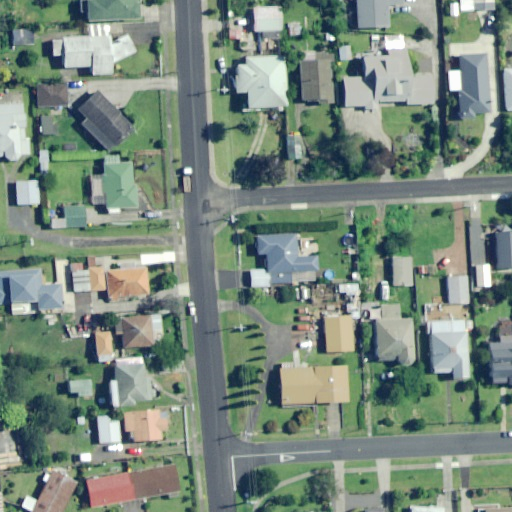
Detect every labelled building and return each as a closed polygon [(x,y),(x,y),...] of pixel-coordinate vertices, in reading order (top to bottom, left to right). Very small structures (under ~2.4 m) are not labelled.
[(131,3),(131,0),(82,0),(84,21),(135,20),(134,3),(131,3)] [(353,0),(355,28),(386,27),(385,5),(400,5),(399,0),(353,0)] [(492,10),(491,0),(458,0),(459,11),(492,10)] [(456,4),(446,4),(446,16),(456,16),(456,4)] [(251,31),(258,31),(258,40),(274,39),(274,30),(278,30),(278,7),(250,8),(251,31)] [(296,23),(286,23),(286,35),(296,35),(296,23)] [(105,41),(105,30),(88,30),(88,37),(49,39),(50,56),(60,55),(61,68),(88,66),(88,75),(109,74),(108,64),(132,52),(125,35),(105,41)] [(238,30),(226,30),(226,39),(238,39),(238,30)] [(404,74),(403,36),(383,36),(384,56),(359,57),(359,78),(339,78),(340,107),(360,106),(360,110),(374,110),(374,102),(403,101),(403,105),(429,104),(428,73),(404,74)] [(348,60),(348,47),(336,47),(336,61),(348,60)] [(296,51),(297,100),(317,100),(317,106),(329,106),(327,55),(312,56),(312,51),(296,51)] [(482,114),(483,56),(456,55),(455,72),(445,71),(445,91),(455,91),(454,119),(469,120),(469,114),(482,114)] [(244,108),(279,107),(278,89),(282,89),(281,56),(244,57),(244,66),(231,66),(232,92),(243,92),(244,108)] [(511,69),(501,69),(502,111),(511,110),(511,69)] [(65,107),(64,83),(34,84),(35,108),(65,107)] [(130,129),(95,91),(75,109),(83,118),(78,123),(105,153),(130,129)] [(21,139),(20,104),(0,104),(0,156),(3,157),(3,161),(14,160),(14,155),(26,155),(26,139),(21,139)] [(52,116),(39,117),(40,135),(53,134),(52,116)] [(100,155),(101,175),(89,175),(90,204),(104,204),(104,214),(116,213),(116,208),(134,208),(134,184),(129,184),(129,162),(118,163),(117,154),(100,155)] [(36,204),(36,181),(13,182),(14,205),(36,204)] [(83,206),(61,207),(62,218),(49,219),(50,228),(84,227),(83,206)] [(487,230),(469,230),(470,268),(474,268),(475,287),(488,287),(487,230)] [(511,268),(511,232),(494,233),(495,269),(511,268)] [(249,268),(250,287),(268,286),(268,284),(314,281),(313,257),(294,258),(293,234),(253,236),(254,254),(264,254),(265,268),(249,268)] [(92,256),(86,256),(86,270),(70,272),(71,292),(104,290),(104,298),(145,295),(143,267),(112,269),(112,262),(93,263),(92,256)] [(410,286),(409,259),(391,259),(392,287),(410,286)] [(35,311),(58,310),(58,304),(57,284),(38,284),(38,270),(0,270),(0,315),(3,316),(35,315),(35,311)] [(469,304),(468,277),(446,277),(447,305),(469,304)] [(349,312),(349,319),(357,319),(357,285),(336,285),(336,293),(344,292),(344,298),(345,298),(346,312),(349,312)] [(408,359),(412,359),(412,338),(408,338),(408,319),(398,319),(398,305),(378,305),(378,319),(372,319),(372,358),(393,358),(393,366),(408,366),(408,359)] [(150,346),(146,315),(115,318),(118,349),(150,346)] [(464,378),(463,321),(451,322),(451,315),(441,316),(441,322),(423,322),(424,335),(427,335),(428,373),(448,372),(448,379),(464,378)] [(350,352),(349,317),(322,318),(323,353),(350,352)] [(500,385),(511,385),(511,330),(486,331),(487,383),(500,383),(500,385)] [(109,360),(106,332),(90,334),(93,362),(109,360)] [(140,378),(138,358),(111,360),(113,380),(106,381),(108,407),(131,405),(130,401),(156,399),(155,377),(144,378),(140,378)] [(180,358),(161,360),(162,373),(181,371),(180,358)] [(343,402),(342,367),(276,369),(277,404),(343,402)] [(89,396),(88,380),(66,381),(67,393),(75,392),(76,397),(89,396)] [(158,431),(164,431),(163,417),(156,417),(156,411),(121,413),(122,432),(128,431),(128,442),(158,440),(158,431)] [(117,417),(96,417),(97,443),(118,443),(117,417)] [(26,464),(21,429),(0,432),(0,445),(3,468),(26,464)] [(83,480),(88,508),(164,495),(165,501),(177,499),(171,465),(83,480)] [(67,473),(52,466),(34,503),(23,498),(19,507),(29,511),(60,511),(74,484),(64,480),(67,473)]
